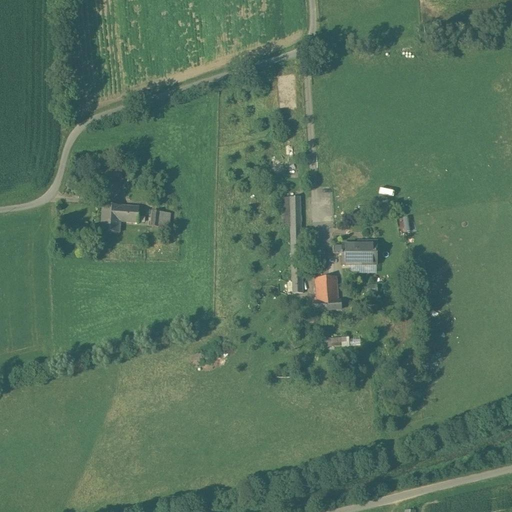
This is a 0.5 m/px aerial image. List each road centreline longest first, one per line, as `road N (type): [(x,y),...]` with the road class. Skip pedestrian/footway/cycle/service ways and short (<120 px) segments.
road 1 (unclassified): [(312,0),(314,42),(92,118),(74,133),(53,194),(0,208)]
road 2 (unclassified): [(342,511),(511,470)]
